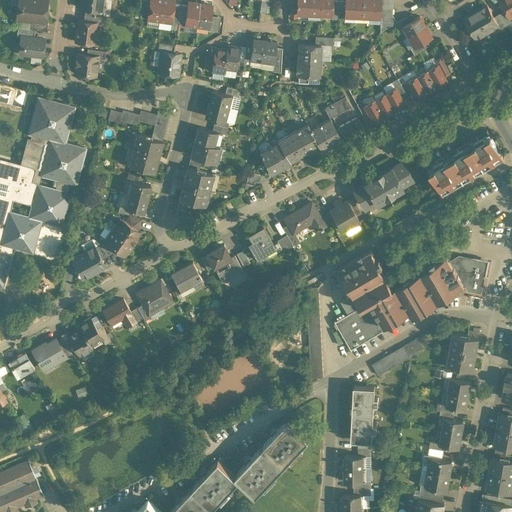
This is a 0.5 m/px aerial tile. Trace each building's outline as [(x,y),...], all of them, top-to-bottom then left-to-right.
[(18,0),(18,4),(21,6),(19,18),(44,21),(46,8),(45,8),(46,0),(18,0)] [(80,0),(80,6),(84,7),(96,9),(99,9),(100,0),(103,0),(102,0),(80,0)] [(150,0),(142,0),(140,16),(148,17),(150,0)] [(162,0),(150,0),(148,17),(147,18),(159,20),(162,0)] [(174,0),(162,0),(159,20),(171,21),(174,3),(174,0)] [(268,0),(267,0),(261,0),(260,11),(266,12),(268,0)] [(308,0),(296,0),(296,12),(297,12),(308,12),(308,0)] [(320,0),(308,0),(308,12),(320,13),(320,0)] [(320,0),(320,13),(332,13),(332,0),(320,0)] [(356,0),(344,0),(345,0),(344,14),(345,14),(344,18),(344,20),(356,21),(356,0)] [(368,0),(356,0),(356,21),(368,21),(368,15),(368,0)] [(380,0),(368,0),(368,15),(380,16),(380,7),(381,1),(380,0)] [(511,15),(511,0),(500,0),(506,9),(510,17),(511,16),(511,15)] [(200,2),(188,1),(188,5),(185,23),(197,25),(200,2)] [(212,4),(200,2),(197,25),(208,27),(209,27),(211,14),(212,4)] [(181,4),(174,3),(171,21),(178,22),(181,4)] [(188,5),(181,4),(178,22),(185,23),(188,5)] [(487,4),(478,9),(490,30),(499,25),(494,16),(487,4)] [(392,8),(380,7),(380,16),(380,17),(392,14),(392,8)] [(490,30),(478,9),(465,17),(465,19),(473,32),(477,38),(490,30)] [(510,17),(506,9),(500,12),(507,25),(508,25),(511,21),(511,18),(511,16),(510,17)] [(507,25),(500,12),(494,16),(499,25),(502,30),(509,26),(508,25),(507,25)] [(95,15),(83,13),(82,19),(96,21),(96,22),(101,22),(102,16),(95,15)] [(397,21),(395,22),(399,27),(402,25),(414,18),(411,13),(397,21)] [(221,16),(211,14),(209,27),(208,27),(208,29),(218,30),(221,16)] [(392,14),(380,17),(380,31),(395,22),(397,21),(392,14)] [(414,18),(402,25),(408,35),(425,25),(419,15),(414,18)] [(82,19),(78,19),(76,40),(93,42),(96,22),(96,21),(82,19)] [(473,32),(465,19),(460,22),(467,35),(473,32)] [(425,25),(408,35),(414,45),(414,46),(426,39),(431,36),(425,25)] [(45,37),(21,34),(20,42),(23,45),(22,52),(42,55),(45,37)] [(333,36),(315,35),(315,43),(321,43),(333,44),(333,36)] [(265,39),(253,37),(252,41),(250,57),(262,59),(265,39)] [(277,41),(265,39),(262,59),(273,60),(274,61),(276,46),(277,41)] [(426,39),(414,46),(414,45),(410,47),(414,53),(429,44),(426,39)] [(175,43),(158,40),(156,49),(161,50),(174,51),(175,43)] [(252,41),(246,40),(245,47),(244,56),(250,57),(252,41)] [(315,43),(299,42),(298,58),(320,59),(321,43),(315,43)] [(239,46),(227,44),(227,49),(224,67),(225,67),(236,69),(238,55),(239,46)] [(276,46),(274,61),(273,60),(272,69),(281,70),(282,47),(276,46)] [(105,49),(87,47),(86,53),(98,55),(98,57),(104,57),(105,49)] [(227,49),(215,47),(214,58),(212,70),(224,71),(225,67),(224,67),(227,49)] [(174,51),(161,50),(158,71),(178,74),(178,73),(180,71),(180,66),(179,64),(181,52),(174,51)] [(86,53),(77,52),(76,60),(79,62),(77,72),(88,73),(90,75),(93,75),(96,73),(98,57),(98,55),(86,53)] [(244,56),(238,55),(236,69),(235,73),(242,74),(244,56)] [(449,72),(440,56),(435,60),(437,63),(444,75),(449,72)] [(320,59),(298,58),(298,65),(296,65),(296,70),(297,70),(297,73),(298,73),(309,73),(320,74),(321,59),(320,59)] [(444,75),(437,63),(427,69),(436,86),(447,80),(444,75)] [(436,86),(427,69),(416,74),(426,92),(436,86)] [(309,73),(298,73),(298,82),(308,82),(309,73)] [(426,92),(416,74),(406,80),(411,90),(415,98),(426,92)] [(400,83),(397,77),(392,81),(395,86),(401,96),(406,93),(400,83)] [(406,80),(405,80),(400,83),(406,93),(411,90),(406,80)] [(240,89),(227,85),(225,92),(230,93),(230,94),(238,96),(240,89)] [(395,86),(385,92),(394,109),(405,103),(401,96),(395,86)] [(225,92),(212,88),(209,101),(227,106),(230,94),(230,93),(225,92)] [(385,92),(374,97),(384,115),(394,109),(385,92)] [(32,133),(31,138),(28,137),(21,163),(0,157),(0,283),(3,284),(13,246),(33,251),(42,219),(61,224),(70,191),(67,190),(69,181),(76,183),(86,146),(65,141),(74,105),(38,95),(28,132),(32,133)] [(351,105),(345,95),(339,98),(345,109),(351,105)] [(384,115),(374,97),(364,103),(370,115),(373,121),(384,115)] [(339,98),(333,102),(338,112),(345,109),(339,98)] [(364,103),(362,99),(356,102),(365,118),(370,115),(364,103)] [(227,106),(209,101),(206,115),(215,117),(223,119),(227,106)] [(338,112),(333,102),(324,106),(330,117),(338,112)] [(122,110),(110,108),(108,118),(119,122),(120,119),(122,110)] [(140,112),(123,108),(122,110),(120,119),(137,123),(138,119),(140,112)] [(157,113),(141,108),(140,112),(138,119),(155,124),(157,113)] [(169,111),(159,108),(157,113),(155,124),(151,136),(162,139),(169,111)] [(357,116),(351,119),(356,130),(363,126),(357,116)] [(223,119),(215,117),(214,123),(227,127),(229,120),(223,119)] [(330,117),(321,122),(321,121),(319,122),(320,123),(331,143),(335,140),(336,140),(341,138),(330,117)] [(356,130),(351,119),(344,123),(350,133),(356,130)] [(227,127),(214,123),(212,129),(216,130),(216,131),(225,133),(227,127)] [(307,123),(299,127),(297,128),(298,128),(308,148),(313,146),(314,146),(318,144),(310,128),(307,123)] [(320,123),(312,127),(311,127),(310,128),(318,144),(321,148),(325,146),(326,146),(331,143),(320,123)] [(350,133),(344,123),(338,126),(344,137),(350,133)] [(212,129),(199,125),(195,139),(213,143),(216,131),(216,130),(212,129)] [(308,148),(298,128),(288,134),(299,153),(303,151),(304,151),(309,149),(308,148)] [(505,157),(490,131),(481,136),(496,162),(505,157)] [(151,136),(138,133),(129,163),(154,170),(162,139),(151,136)] [(299,153),(288,134),(278,139),(279,141),(289,159),(293,156),(295,157),(299,154),(299,153)] [(496,162),(481,136),(472,141),(487,167),(496,162)] [(213,143),(195,139),(191,154),(202,157),(215,161),(219,145),(213,143)] [(289,159),(279,141),(270,146),(281,166),(281,165),(285,163),(286,163),(290,161),(289,159)] [(487,167),(472,141),(464,146),(478,172),(487,167)] [(281,166),(270,146),(260,151),(271,171),(275,168),(276,169),(281,166)] [(478,172),(464,146),(455,151),(470,177),(478,172)] [(470,177),(455,151),(446,156),(461,182),(470,177)] [(202,157),(191,154),(189,160),(200,163),(202,157)] [(461,182),(446,156),(437,162),(452,187),(461,182)] [(200,163),(189,160),(188,165),(199,168),(200,163)] [(391,167),(400,184),(412,177),(402,160),(391,167)] [(452,187),(437,162),(428,167),(443,192),(452,187)] [(199,168),(188,165),(184,181),(208,188),(212,172),(199,168)] [(400,184),(391,167),(390,166),(365,180),(366,182),(376,198),(376,199),(401,185),(400,184)] [(261,173),(249,169),(247,178),(259,181),(261,173)] [(138,174),(127,171),(126,178),(132,179),(137,180),(138,174)] [(128,192),(146,197),(150,183),(137,180),(132,179),(128,192)] [(208,188),(184,181),(180,197),(190,200),(204,203),(208,188)] [(376,198),(366,182),(354,188),(364,205),(376,198)] [(146,197),(128,192),(125,205),(125,206),(130,207),(142,210),(146,197)] [(361,212),(352,196),(347,199),(356,215),(361,212)] [(190,200),(180,197),(175,214),(186,217),(190,200)] [(347,199),(347,198),(342,201),(340,198),(338,198),(334,200),(334,202),(336,205),(330,208),(331,209),(337,219),(343,230),(359,220),(356,215),(347,199)] [(326,224),(311,200),(284,216),(293,231),(311,221),(316,229),(326,224)] [(125,205),(119,204),(117,210),(128,213),(130,207),(125,206),(125,205)] [(337,219),(331,209),(325,212),(331,222),(337,219)] [(142,217),(128,213),(124,219),(138,229),(142,217)] [(124,219),(122,218),(118,223),(116,222),(111,228),(112,229),(133,244),(136,240),(135,236),(139,230),(138,229),(124,219)] [(275,246),(263,224),(248,233),(256,246),(252,249),(257,257),(275,246)] [(133,244),(112,229),(106,238),(113,243),(112,245),(118,249),(124,253),(126,251),(130,250),(134,244),(133,244)] [(287,233),(277,239),(283,249),(293,243),(287,233)] [(113,243),(106,238),(102,244),(101,245),(107,255),(118,249),(112,245),(113,243)] [(100,241),(94,244),(102,258),(107,255),(101,245),(102,244),(100,241)] [(94,244),(84,249),(96,270),(105,265),(102,258),(94,244)] [(224,244),(206,253),(213,265),(230,256),(224,244)] [(354,292),(386,273),(381,264),(383,263),(380,257),(377,258),(371,248),(340,267),(340,268),(347,279),(348,280),(354,291),(354,292)] [(250,261),(243,249),(237,252),(243,265),(250,261)] [(85,251),(75,256),(74,262),(78,269),(77,269),(78,271),(79,270),(83,277),(96,270),(85,251)] [(451,257),(453,261),(460,257),(478,261),(477,267),(483,268),(479,287),(465,284),(463,285),(459,287),(481,291),(487,259),(458,253),(451,257)] [(422,270),(439,299),(451,292),(452,292),(452,291),(459,287),(463,285),(465,284),(464,284),(451,262),(447,255),(437,261),(435,258),(430,262),(431,264),(422,270)] [(478,261),(460,257),(453,261),(451,262),(464,284),(465,284),(479,287),(483,268),(477,267),(478,261)] [(192,260),(171,272),(173,275),(180,287),(192,281),(194,285),(203,280),(192,260)] [(72,267),(66,265),(63,277),(71,279),(74,270),(72,267)] [(439,299),(422,270),(412,276),(410,273),(404,276),(406,279),(393,286),(407,311),(410,309),(413,315),(414,314),(425,307),(427,306),(438,299),(438,300),(439,299)] [(386,273),(354,292),(355,293),(362,304),(362,305),(371,299),(386,323),(397,316),(397,317),(398,316),(407,311),(393,286),(386,273)] [(180,287),(173,275),(167,278),(176,294),(182,291),(180,287)] [(160,278),(136,291),(143,302),(149,313),(150,312),(173,299),(160,278)] [(319,286),(307,286),(308,303),(308,304),(312,377),(324,376),(319,286)] [(123,297),(102,309),(110,323),(123,316),(128,325),(136,320),(130,309),(123,297)] [(388,327),(386,323),(371,299),(362,305),(335,320),(352,348),(353,347),(387,327),(388,327)] [(143,302),(137,305),(143,316),(145,319),(151,315),(150,312),(149,313),(143,302)] [(137,305),(130,309),(136,320),(143,316),(137,305)] [(90,317),(78,324),(79,326),(80,326),(90,344),(91,344),(102,337),(90,317)] [(90,344),(80,326),(79,326),(68,333),(74,344),(80,354),(92,347),(91,344),(90,344)] [(74,344),(68,333),(68,332),(62,335),(63,337),(68,347),(69,346),(74,344)] [(467,334),(453,332),(451,348),(476,352),(479,336),(467,334)] [(419,336),(414,340),(420,350),(425,347),(419,336)] [(58,341),(55,337),(43,344),(42,343),(33,348),(38,358),(39,358),(43,364),(52,359),(54,361),(66,354),(58,341)] [(68,347),(63,337),(58,341),(66,354),(71,351),(69,346),(68,347)] [(414,340),(409,342),(415,353),(420,350),(414,340)] [(409,342),(404,345),(410,356),(415,353),(409,342)] [(404,345),(373,363),(379,374),(410,356),(404,345)] [(476,352),(451,348),(448,363),(462,366),(473,368),(476,352)] [(25,351),(8,361),(12,367),(15,365),(21,374),(34,367),(25,351)] [(0,373),(8,370),(5,363),(0,364),(0,373)] [(461,372),(458,371),(456,377),(470,380),(472,374),(461,372)] [(511,372),(508,372),(507,378),(506,377),(504,385),(505,385),(503,396),(511,397),(511,372)] [(451,376),(448,390),(450,390),(468,393),(471,380),(470,380),(456,377),(451,376)] [(375,385),(355,384),(355,385),(357,385),(356,394),(354,393),(354,402),(356,402),(356,411),(354,410),(353,411),(355,411),(355,420),(353,420),(353,428),(355,428),(354,437),(352,437),(372,439),(373,428),(377,428),(377,422),(373,422),(374,402),(378,402),(379,396),(375,396),(375,385)] [(468,393),(450,390),(448,403),(448,404),(453,405),(466,407),(468,393)] [(448,403),(438,401),(437,408),(441,409),(452,411),(452,410),(453,405),(448,404),(448,403)] [(452,411),(441,409),(440,415),(446,416),(453,417),(455,411),(452,410),(452,411)] [(511,413),(502,412),(500,412),(495,443),(497,444),(507,445),(511,446),(511,413)] [(453,417),(446,416),(443,430),(461,433),(463,419),(453,417)] [(309,437),(289,417),(262,446),(283,465),(309,437)] [(461,433),(443,430),(441,442),(447,443),(459,445),(461,433)] [(447,443),(441,442),(435,440),(434,447),(444,449),(446,450),(447,443)] [(262,446),(235,474),(239,478),(256,493),(283,465),(262,446)] [(434,447),(430,446),(428,455),(432,456),(433,455),(442,457),(444,449),(434,447)] [(358,454),(345,454),(345,467),(363,467),(363,455),(363,454),(358,454)] [(442,457),(433,455),(432,456),(430,469),(450,472),(452,459),(442,457)] [(494,455),(492,455),(493,455),(487,486),(489,487),(500,489),(511,491),(511,488),(511,458),(505,457),(494,455)] [(28,459),(0,470),(0,511),(5,511),(17,506),(17,505),(24,502),(24,503),(36,498),(36,497),(44,494),(44,495),(44,494),(28,458),(28,459)] [(235,474),(219,458),(192,486),(213,506),(239,478),(235,474)] [(363,467),(345,467),(345,480),(354,480),(363,480),(363,479),(363,467)] [(450,472),(430,469),(427,484),(427,485),(433,486),(447,488),(450,472)] [(427,484),(421,483),(420,490),(431,492),(432,491),(432,492),(432,491),(433,486),(427,485),(427,484)] [(192,486),(167,511),(207,511),(213,506),(192,486)] [(431,492),(420,490),(419,498),(420,498),(442,502),(443,493),(432,491),(432,492),(432,491),(431,492)] [(488,493),(486,492),(482,511),(510,511),(511,504),(511,497),(498,495),(488,493)] [(354,493),(343,493),(343,506),(361,506),(361,494),(361,493),(354,493)] [(442,511),(444,502),(442,502),(420,498),(419,498),(416,511),(442,511)] [(163,511),(149,499),(136,511),(163,511)]
